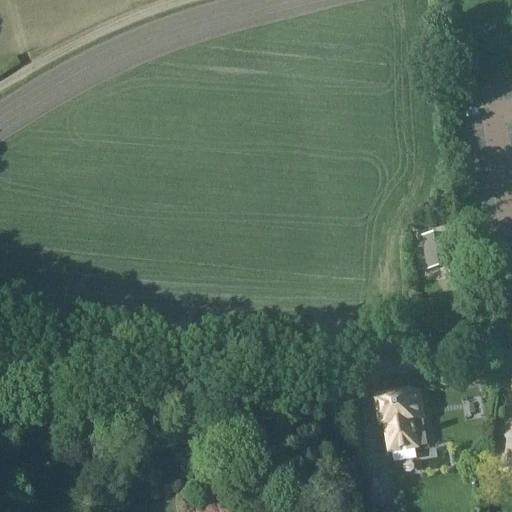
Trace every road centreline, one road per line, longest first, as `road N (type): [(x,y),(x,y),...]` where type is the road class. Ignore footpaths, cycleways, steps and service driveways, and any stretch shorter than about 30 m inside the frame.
road 1 (residential): [(511,359),(257,365),(53,348),(0,335)]
road 2 (track): [(185,0),(75,44),(0,86)]
